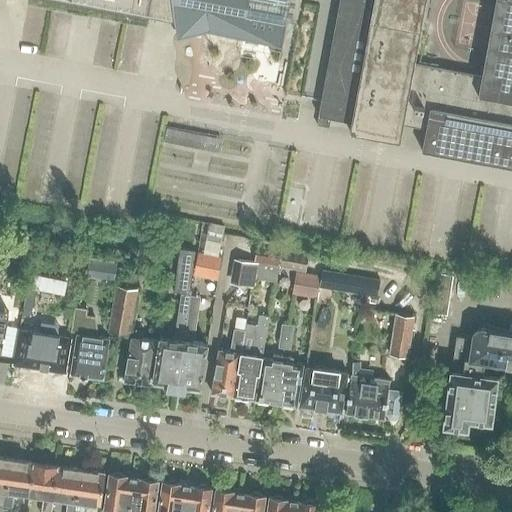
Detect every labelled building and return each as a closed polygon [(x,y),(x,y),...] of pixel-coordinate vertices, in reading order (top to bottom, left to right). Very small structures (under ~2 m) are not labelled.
[(49,0),(148,18),(175,24),(171,0),(49,0)] [(177,34),(207,32),(203,1),(197,0),(188,0),(188,2),(186,4),(182,5),(179,4),(176,2),(175,0),(171,0),(175,24),(177,34)] [(197,0),(203,1),(207,32),(281,46),(285,24),(290,0),(175,0),(176,2),(179,4),(182,5),(186,4),(188,2),(188,0),(197,0)] [(511,0),(340,0),(319,115),(318,115),(318,116),(317,125),(328,127),(330,118),(351,122),(350,130),(349,130),(349,131),(399,141),(403,122),(426,126),(421,151),(422,151),(423,150),(511,166),(511,0)] [(169,125),(169,140),(211,141),(212,126),(169,125)] [(282,246),(274,245),(257,243),(254,262),(259,263),(256,278),(276,282),(282,246)] [(189,294),(195,250),(178,248),(173,291),(181,292),(189,294)] [(306,269),(309,253),(284,248),(281,264),(306,269)] [(197,252),(194,269),(219,274),(222,256),(219,256),(204,253),(197,252)] [(254,262),(233,259),(229,284),(255,288),(256,278),(259,263),(254,262)] [(105,263),(103,279),(114,280),(116,264),(105,263)] [(348,290),(351,273),(323,268),(320,285),(348,290)] [(316,296),(320,276),(296,271),(292,291),(316,296)] [(129,334),(138,288),(116,284),(108,330),(129,334)] [(26,289),(23,309),(33,311),(37,291),(26,289)] [(174,339),(160,336),(158,336),(158,340),(152,380),(152,381),(169,383),(168,387),(175,388),(183,340),(189,301),(190,294),(189,294),(181,292),(174,339)] [(184,385),(200,387),(207,344),(197,342),(193,342),(197,318),(196,318),(198,302),(189,301),(183,340),(175,388),(183,389),(184,385)] [(87,315),(88,309),(74,307),(71,331),(76,332),(70,373),(79,375),(79,376),(87,377),(87,376),(103,378),(104,368),(109,338),(100,336),(95,317),(87,315)] [(414,316),(413,316),(396,313),(395,323),(390,354),(397,356),(407,357),(414,316)] [(262,358),(262,356),(263,356),(269,315),(259,314),(257,324),(245,323),(244,330),(241,353),(239,353),(233,396),(255,399),(256,390),(261,358),(262,358)] [(66,373),(67,363),(72,338),(57,335),(58,324),(40,321),(38,332),(19,328),(13,364),(14,364),(66,373)] [(282,323),(280,336),(292,337),(293,325),(282,323)] [(211,393),(233,396),(239,353),(241,353),(244,330),(234,328),(231,351),(218,349),(211,393)] [(511,333),(479,328),(473,333),(472,339),(456,336),(451,371),(450,371),(443,426),(467,429),(468,420),(491,423),(497,377),(482,375),(483,362),(499,365),(500,363),(511,364),(511,366),(511,333)] [(152,380),(158,340),(142,337),(143,331),(136,329),(135,336),(131,336),(125,371),(124,381),(152,385),(152,381),(152,380)] [(280,336),(278,347),(290,349),(292,337),(280,336)] [(272,360),(262,358),(261,358),(256,390),(255,399),(275,402),(283,355),(273,354),(272,360)] [(275,402),(295,405),(296,405),(297,395),(303,364),(293,362),(293,357),(283,355),(275,402)] [(347,372),(306,366),(299,406),(341,413),(342,402),(347,372)] [(351,374),(347,402),(345,412),(351,413),(382,418),(384,418),(384,417),(396,419),(398,409),(400,394),(387,393),(389,379),(370,376),(351,374)] [(0,456),(0,508),(3,509),(10,458),(0,456)] [(15,492),(29,494),(34,462),(10,458),(3,509),(12,510),(15,492)] [(43,497),(41,511),(50,511),(52,498),(57,465),(34,462),(29,494),(43,497)] [(67,500),(65,511),(74,511),(81,469),(57,465),(52,498),(67,500)] [(100,505),(103,482),(105,472),(81,469),(74,511),(83,511),(85,503),(100,505)] [(109,473),(107,483),(103,509),(118,511),(117,511),(127,511),(133,477),(123,475),(120,472),(116,471),(112,473),(109,473)] [(153,511),(157,490),(158,480),(155,480),(152,477),(147,476),(144,478),(133,477),(127,511),(153,511)] [(162,481),(161,491),(157,511),(182,511),(187,484),(177,483),(174,480),(169,479),(166,481),(162,481)] [(182,511),(207,511),(212,488),(208,488),(205,485),(201,484),(197,486),(187,484),(182,511)] [(215,489),(214,499),(212,511),(237,511),(240,492),(230,491),(227,488),(223,487),(219,489),(215,489)] [(240,492),(237,511),(262,511),(265,496),(262,495),(259,492),(254,492),(251,494),(240,492)] [(291,511),(294,500),(283,499),(280,496),(276,495),(273,497),(269,497),(266,511),(291,511)] [(294,500),(291,511),(317,511),(318,504),(315,503),(312,500),(308,500),(304,502),(294,500)]
